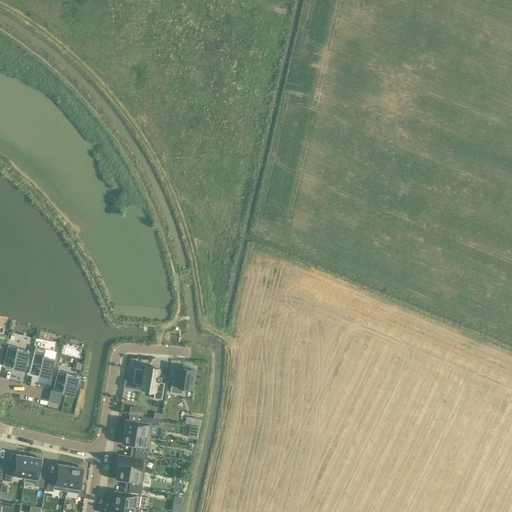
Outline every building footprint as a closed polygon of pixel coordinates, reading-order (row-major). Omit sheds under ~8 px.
[(28,350),(8,345),(3,365),(24,369),(28,350)] [(35,346),(29,373),(49,378),(50,376),(52,368),(54,358),(43,356),(45,349),(35,346)] [(181,367),(179,367),(177,381),(171,380),(169,392),(180,393),(181,387),(191,389),(194,369),(188,368),(188,366),(181,365),(181,367)] [(154,389),(154,392),(153,398),(161,399),(164,382),(163,382),(159,382),(159,381),(160,375),(157,374),(158,369),(144,366),(144,369),(143,369),(134,368),(132,381),(132,383),(141,384),(141,387),(154,389)] [(53,390),(63,392),(73,394),(75,388),(77,389),(78,380),(77,380),(78,375),(57,370),(53,389),(53,390)] [(19,404),(35,408),(36,401),(21,397),(19,404)] [(139,422),(125,420),(124,431),(150,436),(150,435),(152,424),(158,425),(159,419),(140,416),(139,422)] [(150,436),(124,431),(122,443),(135,445),(134,451),(147,453),(147,454),(148,454),(151,435),(150,435),(150,436)] [(147,453),(134,451),(133,457),(118,455),(116,467),(118,467),(144,471),(147,454),(147,453)] [(12,474),(24,476),(28,456),(15,453),(12,468),(6,467),(4,480),(10,481),(12,474)] [(41,458),(28,456),(24,476),(23,481),(36,483),(36,485),(42,486),(44,474),(38,473),(41,458)] [(53,488),(66,491),(70,465),(57,463),(54,478),(48,477),(46,490),(52,491),(53,488)] [(78,495),(84,496),(86,484),(80,483),(83,468),(70,465),(66,491),(78,493),(78,495)] [(144,471),(118,467),(116,479),(130,481),(129,487),(141,489),(144,471)] [(141,489),(129,487),(128,493),(114,491),(112,502),(138,507),(141,489)] [(137,511),(138,507),(112,502),(110,511),(137,511)]
